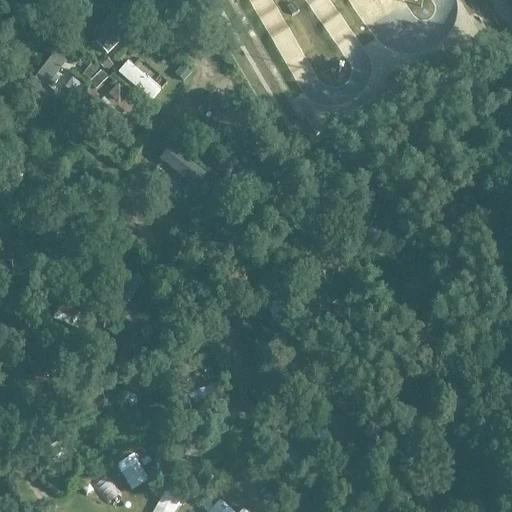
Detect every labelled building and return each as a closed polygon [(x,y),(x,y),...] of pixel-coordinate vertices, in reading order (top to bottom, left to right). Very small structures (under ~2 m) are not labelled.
[(108,56),(116,46),(106,37),(98,47),(108,56)] [(151,106),(163,94),(137,69),(125,80),(151,106)] [(157,172),(194,188),(200,174),(163,158),(157,172)] [(130,486),(148,483),(142,451),(124,454),(130,486)] [(86,483),(93,502),(115,494),(108,475),(86,483)] [(155,511),(177,511),(183,502),(167,492),(155,511)] [(218,511),(209,502),(198,511),(218,511)]
